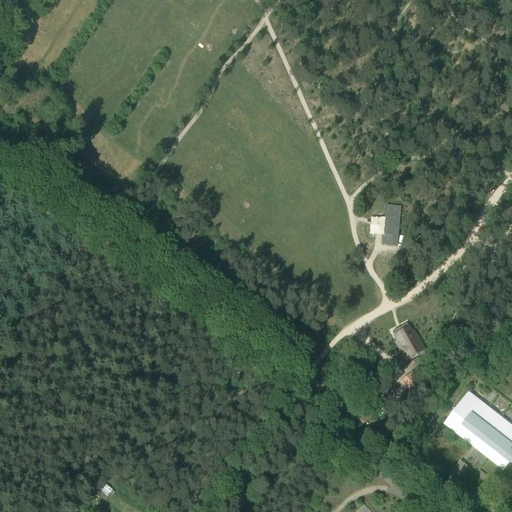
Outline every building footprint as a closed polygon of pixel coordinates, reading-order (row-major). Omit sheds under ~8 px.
[(406,77),(409,78),(412,77),(414,76),(416,74),(417,71),(417,69),(416,66),(415,64),(413,62),(410,61),(408,61),(405,62),(403,64),(402,66),(401,68),(401,71),(402,74),(404,76),(406,77)] [(385,205),(381,245),(398,246),(401,207),(385,205)] [(401,354),(404,359),(405,361),(424,350),(415,332),(412,331),(410,327),(401,332),(394,336),(396,340),(395,343),(401,354)] [(413,372),(399,383),(413,401),(427,390),(423,385),(413,372)] [(511,426),(469,393),(444,424),(504,471),(510,463),(511,465),(511,463),(511,426)] [(464,475),(454,468),(448,476),(457,483),(464,475)] [(105,506),(114,503),(113,498),(103,501),(105,506)]
